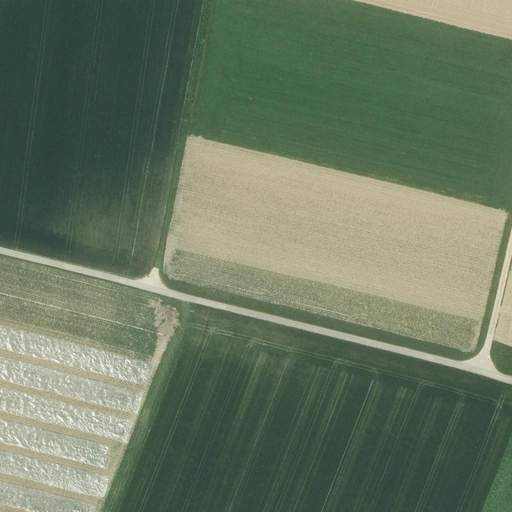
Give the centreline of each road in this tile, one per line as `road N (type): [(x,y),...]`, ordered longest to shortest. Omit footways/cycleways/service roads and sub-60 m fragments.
road 1 (track): [(0,255),(480,373)]
road 2 (track): [(208,0),(158,296)]
road 3 (track): [(511,250),(480,373)]
